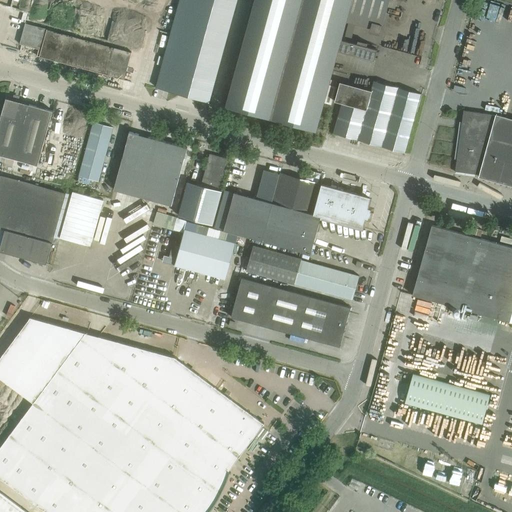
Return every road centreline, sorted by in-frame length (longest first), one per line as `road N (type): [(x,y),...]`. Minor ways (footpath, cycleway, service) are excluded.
road 1 (unclassified): [(410,185),(0,73)]
road 2 (unclassified): [(358,376),(0,272)]
road 3 (unclassified): [(358,376),(410,185)]
road 4 (unclassified): [(410,185),(457,0)]
road 5 (unclassified): [(269,511),(351,401),(358,376)]
